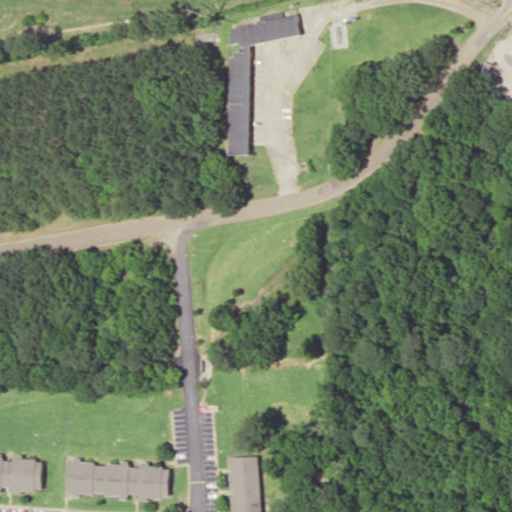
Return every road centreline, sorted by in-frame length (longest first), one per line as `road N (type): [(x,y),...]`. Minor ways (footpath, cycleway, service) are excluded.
road 1 (residential): [(511,5),(407,132),(375,165),(336,188),(0,249)]
road 2 (residential): [(177,222),(198,511)]
